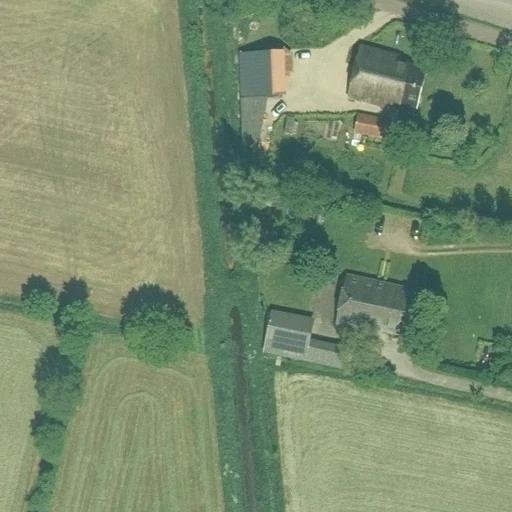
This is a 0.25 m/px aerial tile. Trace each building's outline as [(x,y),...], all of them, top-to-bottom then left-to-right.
[(257,150),(266,107),(266,97),(315,95),(313,52),(289,54),(286,35),(227,38),(229,55),(237,57),(240,98),(242,147),(257,150)] [(424,71),(397,64),(398,58),(360,49),(348,99),(397,111),(399,106),(415,109),(424,71)] [(385,139),(388,122),(357,114),(353,132),(385,139)] [(381,337),(382,331),(408,337),(417,295),(413,295),(414,289),(350,275),(339,328),(381,337)] [(266,352),(305,360),(308,343),(312,327),(272,319),(266,352)] [(345,351),(345,360),(365,360),(365,352),(345,351)]
